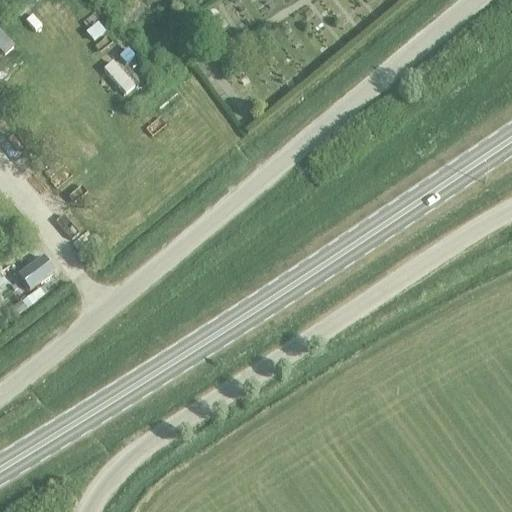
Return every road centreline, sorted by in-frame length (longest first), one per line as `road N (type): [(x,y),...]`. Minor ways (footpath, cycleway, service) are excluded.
road 1 (unclassified): [(478,0),(0,396)]
road 2 (secondary): [(0,471),(511,139)]
road 3 (unclassified): [(85,511),(138,451),(511,210)]
